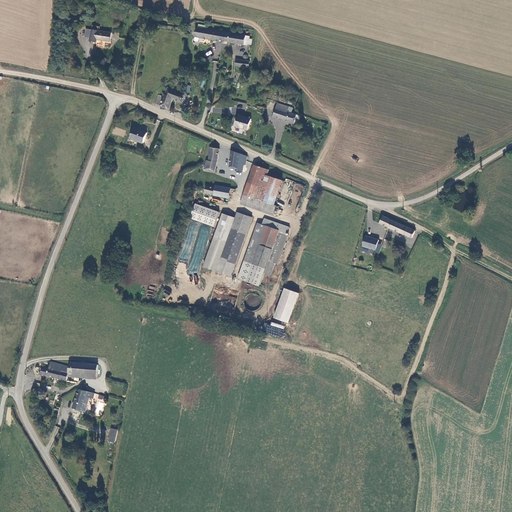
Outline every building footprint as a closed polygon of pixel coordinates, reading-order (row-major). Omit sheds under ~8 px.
[(93,41),(99,42),(99,39),(111,41),(113,31),(100,30),(101,26),(94,25),(94,30),(93,37),(93,41)] [(246,38),(247,34),(197,26),(196,36),(249,44),(250,38),(246,38)] [(237,58),(236,65),(250,67),(251,60),(237,58)] [(184,93),(167,86),(165,93),(164,92),(163,97),(159,96),(156,104),(170,109),(173,99),(186,103),(187,98),(184,97),(184,93)] [(273,116),(298,123),(299,119),(295,118),(297,113),(292,112),(288,110),(289,106),(277,102),(273,116)] [(235,115),(236,108),(229,107),(228,114),(235,115)] [(247,128),(249,118),(236,115),(234,126),(247,128)] [(144,143),(148,132),(134,127),(130,139),(144,143)] [(216,172),(220,149),(210,147),(209,155),(211,156),(210,161),(207,161),(206,170),(216,172)] [(247,163),(248,154),(232,151),(231,167),(238,167),(237,170),(242,170),(243,163),(247,163)] [(277,204),(275,203),(283,179),(266,174),(268,168),(254,163),(241,203),(274,214),(277,204)] [(231,197),(232,191),(233,180),(227,179),(227,177),(221,176),(220,185),(217,185),(216,188),(207,186),(206,192),(222,194),(221,196),(231,197)] [(189,218),(213,227),(219,212),(194,203),(189,218)] [(238,212),(236,218),(231,230),(225,228),(230,216),(223,214),(205,266),(218,271),(222,259),(236,264),(253,217),(238,212)] [(230,216),(225,228),(231,230),(236,218),(230,216)] [(380,224),(390,228),(392,219),(384,216),(380,224)] [(263,224),(259,222),(246,260),(267,267),(280,230),(287,232),(290,226),(265,218),(263,224)] [(390,228),(412,238),(417,229),(410,225),(409,227),(392,219),(390,228)] [(185,238),(195,241),(199,223),(189,221),(185,238)] [(380,241),(367,237),(364,247),(377,251),(380,241)] [(289,323),(298,292),(283,288),(273,319),(289,323)] [(71,370),(99,371),(100,361),(73,359),(72,364),(52,359),(50,366),(44,365),(42,370),(48,372),(49,373),(69,378),(69,374),(71,370)] [(81,386),(75,405),(87,409),(91,395),(96,396),(97,391),(84,387),(81,386)] [(114,424),(111,437),(118,438),(121,426),(114,424)]
